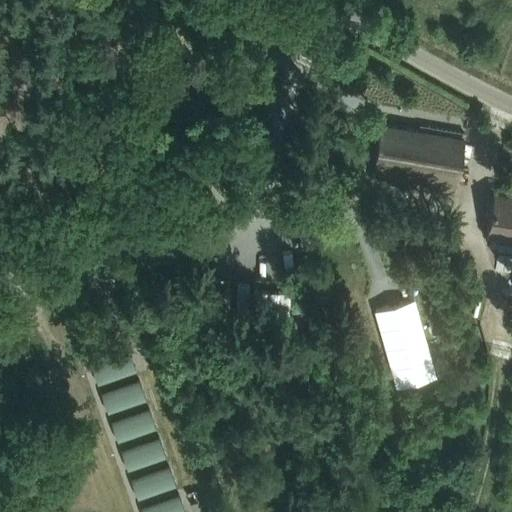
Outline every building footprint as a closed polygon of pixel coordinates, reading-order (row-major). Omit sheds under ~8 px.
[(453,193),(460,152),(464,132),(420,125),(419,129),(380,122),(370,178),(390,182),(453,193)] [(490,210),(486,233),(511,237),(511,193),(494,190),(490,210)] [(90,363),(97,382),(136,369),(129,349),(90,363)] [(100,391),(107,411),(146,398),(139,378),(100,391)] [(110,420),(117,439),(156,426),(149,407),(110,420)] [(120,449),(127,468),(165,455),(159,435),(120,449)] [(130,478),(137,497),(176,483),(169,464),(130,478)] [(140,506),(142,511),(185,511),(179,493),(140,506)]
